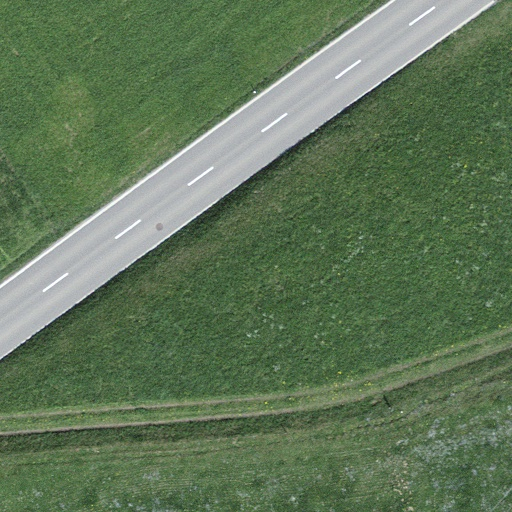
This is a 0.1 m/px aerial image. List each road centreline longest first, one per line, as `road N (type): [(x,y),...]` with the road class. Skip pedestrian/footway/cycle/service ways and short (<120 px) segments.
road 1 (secondary): [(0,320),(445,0)]
road 2 (track): [(511,336),(293,401),(0,423)]
